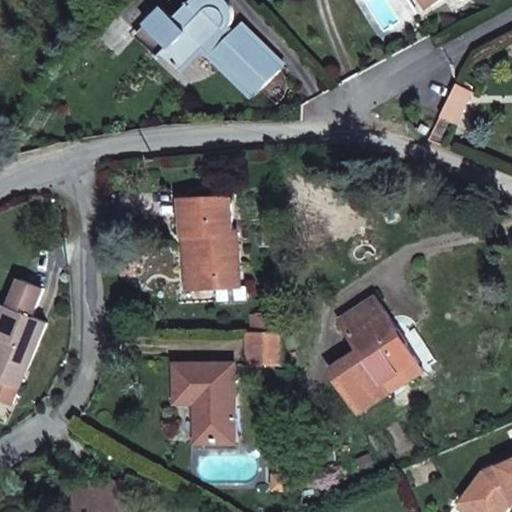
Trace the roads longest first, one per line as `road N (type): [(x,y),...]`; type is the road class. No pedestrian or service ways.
road 1 (unclassified): [(79,157),(212,135),(284,133),(393,143),(511,189)]
road 2 (residential): [(0,451),(79,388),(91,298),(79,157)]
